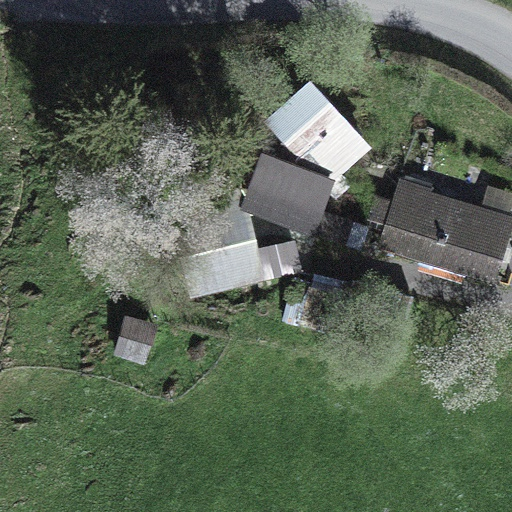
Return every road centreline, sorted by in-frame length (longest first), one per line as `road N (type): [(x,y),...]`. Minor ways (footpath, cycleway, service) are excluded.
road 1 (residential): [(54,0),(116,9),(410,7),(498,33),(511,45)]
road 2 (track): [(383,267),(511,305)]
